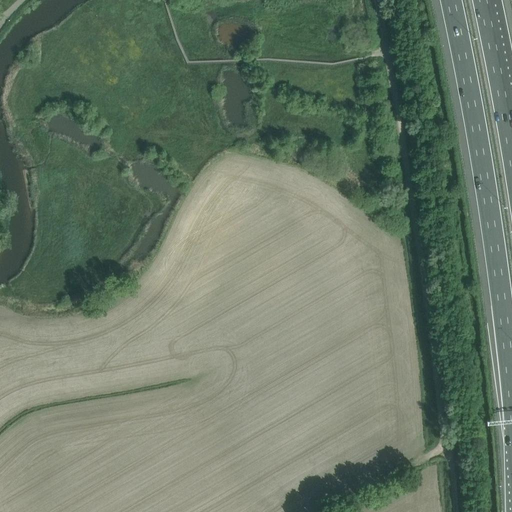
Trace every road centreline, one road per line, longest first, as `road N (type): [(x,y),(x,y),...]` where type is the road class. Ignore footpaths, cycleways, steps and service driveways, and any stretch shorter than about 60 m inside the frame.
road 1 (motorway): [(450,0),(511,397)]
road 2 (track): [(442,443),(429,308),(386,52)]
road 3 (motorway): [(511,150),(483,0)]
road 4 (track): [(336,511),(442,443)]
